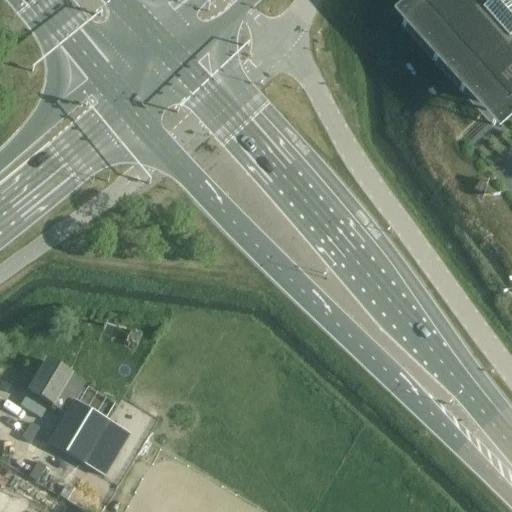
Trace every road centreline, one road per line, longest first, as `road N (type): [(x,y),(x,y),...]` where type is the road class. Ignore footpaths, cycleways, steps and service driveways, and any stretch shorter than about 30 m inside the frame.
road 1 (primary): [(165,150),(511,495)]
road 2 (primary): [(511,450),(216,103)]
road 3 (unclassified): [(511,374),(277,44)]
road 4 (residential): [(165,150),(0,274)]
road 5 (secondary): [(0,216),(131,110)]
road 6 (secondary): [(102,77),(0,161)]
